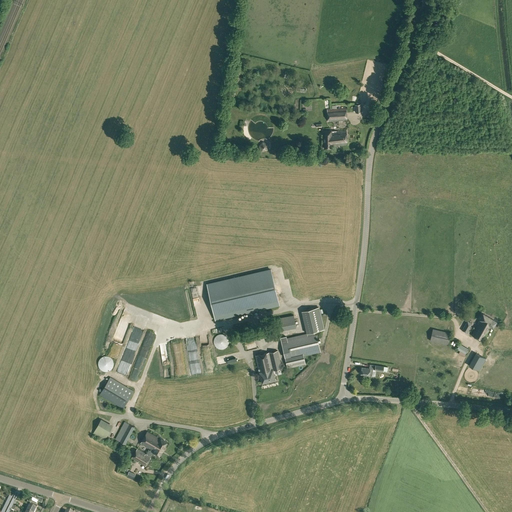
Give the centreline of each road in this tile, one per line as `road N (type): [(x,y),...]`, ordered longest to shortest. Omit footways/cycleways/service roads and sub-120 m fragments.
road 1 (tertiary): [(342,401),(371,147),(427,0)]
road 2 (tertiary): [(149,511),(177,462),(203,442),(342,401)]
road 3 (tertiary): [(342,401),(511,411)]
road 4 (track): [(486,511),(409,401)]
